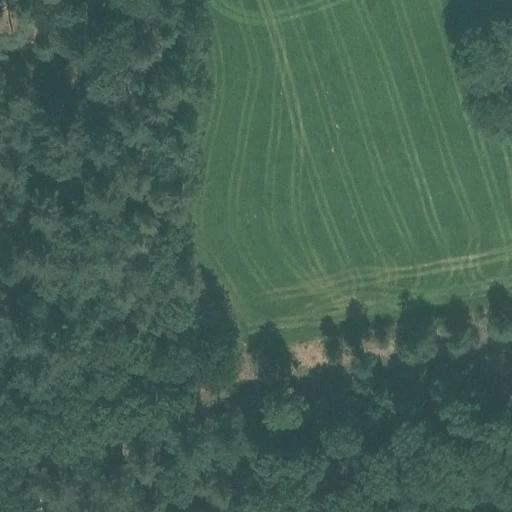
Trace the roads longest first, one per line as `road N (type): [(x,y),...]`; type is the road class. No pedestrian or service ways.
road 1 (track): [(31,420),(78,423),(511,345)]
road 2 (track): [(113,0),(94,54),(31,420),(0,442)]
road 3 (track): [(31,420),(192,511)]
